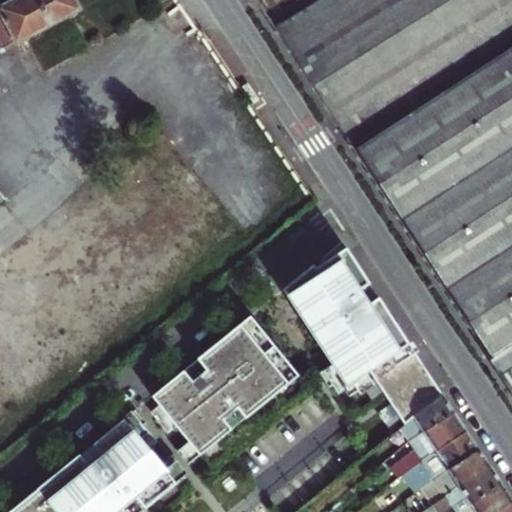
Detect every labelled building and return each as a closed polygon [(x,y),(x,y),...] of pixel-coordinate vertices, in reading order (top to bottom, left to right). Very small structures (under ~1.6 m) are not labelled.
[(80,0),(12,0),(0,7),(0,33),(7,47),(21,40),(22,42),(85,8),(80,0)] [(511,0),(312,0),(277,22),(353,141),(511,41),(511,0)] [(511,41),(353,141),(511,385),(511,41)] [(0,207),(10,199),(0,186),(0,207)] [(315,262),(285,286),(349,382),(372,367),(407,421),(415,415),(445,392),(439,384),(423,359),(348,245),(317,265),(315,262)] [(253,312),(155,392),(204,451),(301,372),(253,312)] [(450,400),(445,392),(415,415),(425,430),(456,409),(450,400)] [(463,419),(456,409),(425,430),(413,438),(418,446),(394,465),(402,476),(406,473),(420,462),(469,428),(463,419)] [(127,415),(12,508),(15,511),(137,511),(179,479),(127,415)] [(475,438),(469,428),(420,462),(406,473),(418,489),(435,476),(481,447),(475,438)] [(487,457),(481,447),(435,476),(447,493),(492,464),(487,457)] [(498,472),(492,464),(447,493),(421,511),(437,511),(454,500),(460,509),(472,501),(503,480),(498,472)] [(511,493),(509,490),(503,480),(472,501),(479,511),(477,511),(495,511),(511,501),(511,493)] [(511,511),(511,501),(495,511),(511,511)]
